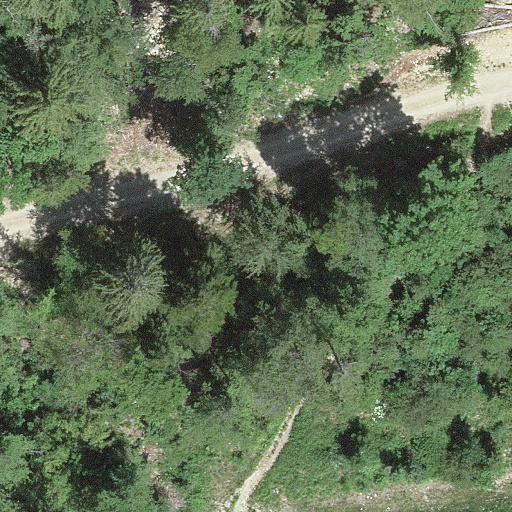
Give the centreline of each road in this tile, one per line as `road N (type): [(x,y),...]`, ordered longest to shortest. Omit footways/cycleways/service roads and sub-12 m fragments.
road 1 (track): [(509,83),(0,232)]
road 2 (track): [(297,511),(511,484)]
